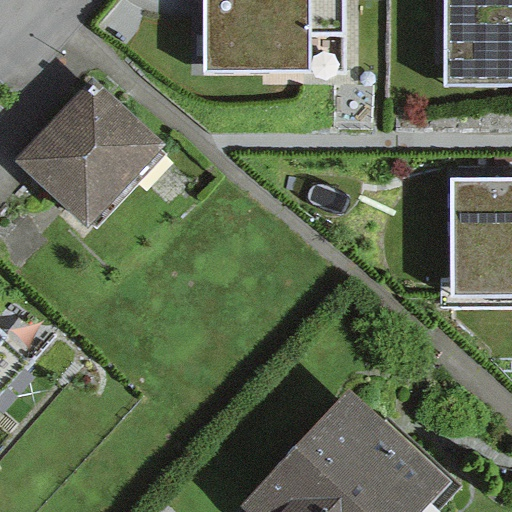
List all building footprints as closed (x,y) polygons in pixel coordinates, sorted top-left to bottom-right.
[(202,0),(202,72),(348,73),(348,0),(202,0)] [(511,0),(444,0),(444,89),(511,89),(511,0)] [(88,226),(156,148),(92,91),(23,170),(88,226)] [(511,174),(444,174),(442,306),(511,306),(511,174)] [(0,349),(10,338),(0,329),(0,349)] [(421,511),(443,488),(346,400),(246,509),(249,511),(421,511)]
